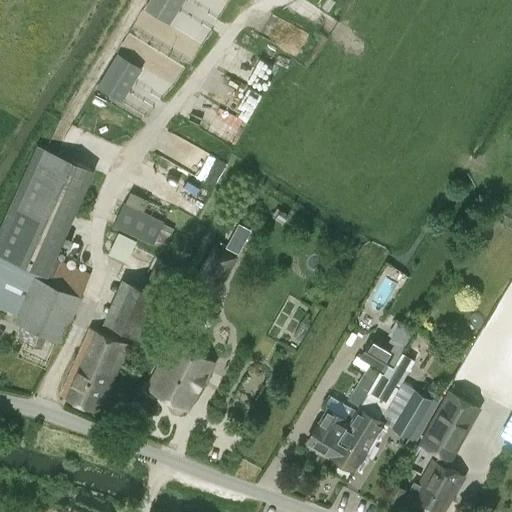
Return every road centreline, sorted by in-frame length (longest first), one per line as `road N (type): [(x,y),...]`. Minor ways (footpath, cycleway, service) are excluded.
road 1 (track): [(41,410),(103,278),(88,228),(139,141),(242,24),(288,0)]
road 2 (unclassified): [(313,511),(0,399)]
